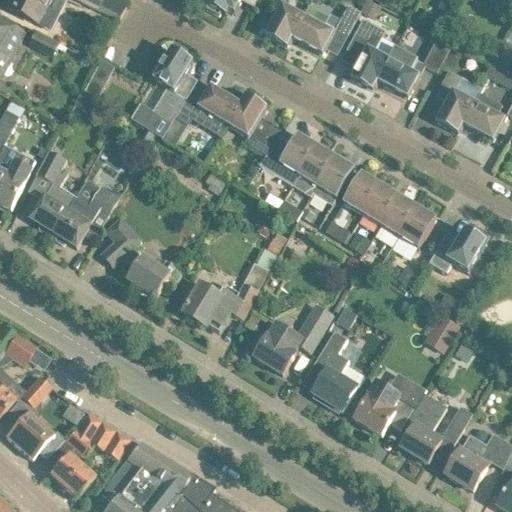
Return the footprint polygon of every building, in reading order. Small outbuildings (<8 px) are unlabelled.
[(10,0),(6,10),(24,19),(37,26),(38,26),(46,30),(50,29),(60,9),(58,4),(51,1),(51,0),(10,0)] [(72,0),(119,24),(127,10),(108,0),(72,0)] [(209,0),(205,8),(208,10),(207,13),(220,19),(221,16),(227,19),(229,14),(235,17),(242,4),(254,10),(259,0),(209,0)] [(450,19),(460,0),(446,0),(439,13),(450,19)] [(368,5),(362,16),(377,24),(384,13),(368,5)] [(288,51),(293,42),(305,20),(282,7),(265,39),(288,51)] [(336,32),(349,39),(362,16),(349,9),(336,32)] [(305,20),(293,42),(323,59),(335,36),(305,20)] [(378,85),(391,63),(390,63),(379,57),(375,55),(386,35),(364,23),(342,63),(357,71),(351,82),(362,88),(373,95),(378,85)] [(0,71),(10,52),(15,55),(24,37),(0,24),(0,71)] [(511,30),(506,41),(494,63),(511,72),(511,30)] [(52,61),(59,48),(56,46),(36,35),(29,49),(52,61)] [(59,48),(70,53),(75,51),(69,39),(56,46),(59,48)] [(438,77),(452,50),(438,43),(424,69),(438,77)] [(414,71),(418,64),(396,52),(390,63),(391,63),(378,85),(409,102),(423,76),(414,71)] [(143,108),(133,124),(163,143),(171,129),(176,121),(186,104),(199,84),(187,77),(194,66),(172,53),(153,84),(168,92),(154,115),(143,108)] [(450,74),(436,99),(448,105),(436,125),(459,138),(464,129),(476,106),(481,97),(483,92),(462,81),(450,74)] [(186,104),(176,121),(189,129),(192,123),(221,141),(227,129),(241,107),(211,89),(210,91),(198,111),(186,104)] [(74,108),(88,116),(96,101),(82,94),(74,108)] [(476,106),(464,129),(494,145),(506,123),(498,118),(503,109),(481,97),(476,106)] [(241,107),(227,129),(249,142),(268,111),(246,98),(241,107)] [(26,186),(24,185),(35,164),(5,149),(25,112),(11,105),(0,124),(0,206),(12,213),(26,186)] [(270,155),(280,141),(283,135),(272,128),(260,149),(270,155)] [(155,138),(143,132),(137,142),(150,148),(155,138)] [(292,148),(280,141),(270,155),(260,170),(293,190),(318,149),(299,137),(292,148)] [(312,201),(314,198),(337,160),(318,149),(293,190),(312,201)] [(76,202),(63,193),(59,191),(67,178),(62,175),(67,164),(51,156),(37,177),(53,187),(31,223),(55,238),(62,227),(69,216),(76,202)] [(314,198),(333,209),(356,172),(337,160),(314,198)] [(205,186),(211,189),(209,192),(219,198),(228,184),(212,174),(205,186)] [(344,207),(363,218),(381,187),(363,176),(344,207)] [(363,218),(381,230),(400,199),(381,187),(363,218)] [(62,227),(55,238),(78,251),(92,227),(100,215),(109,221),(120,202),(101,190),(89,210),(76,202),(69,216),(62,227)] [(381,230),(400,241),(419,210),(400,199),(381,230)] [(419,210),(400,241),(419,253),(438,222),(419,210)] [(341,230),(334,242),(345,248),(352,237),(341,230)] [(115,247),(102,259),(113,271),(123,262),(135,269),(128,282),(157,301),(168,284),(171,278),(143,260),(133,254),(143,245),(131,232),(115,247)] [(453,267),(469,277),(488,246),(466,233),(459,243),(448,237),(430,267),(447,277),(453,267)] [(277,235),(267,253),(278,259),(288,241),(277,235)] [(358,235),(349,249),(363,257),(371,244),(358,235)] [(259,295),(278,260),(265,253),(256,268),(245,287),(239,298),(226,290),(221,298),(201,285),(187,310),(188,310),(184,317),(207,331),(215,318),(226,324),(231,316),(244,323),(259,295)] [(378,277),(388,261),(378,255),(377,255),(367,270),(378,277)] [(353,283),(363,266),(360,264),(351,259),(341,275),(353,283)] [(404,273),(398,284),(411,292),(419,279),(409,272),(404,273)] [(455,303),(447,315),(456,320),(464,308),(455,303)] [(296,339),(276,326),(269,339),(268,338),(254,361),(283,379),(297,356),(296,356),(299,350),(312,358),(326,334),(334,320),(315,309),(296,339)] [(452,345),(461,331),(441,319),(433,333),(452,345)] [(0,335),(0,363),(16,338),(4,329),(0,335)] [(315,369),(327,377),(314,398),(316,399),(329,407),(327,409),(339,416),(341,414),(342,415),(343,415),(358,391),(340,380),(350,364),(340,358),(349,343),(336,335),(315,369)] [(17,340),(5,360),(19,370),(26,361),(31,365),(38,354),(17,340)] [(464,348),(457,360),(469,367),(476,355),(464,348)] [(25,395),(1,373),(0,372),(0,421),(14,406),(25,395)] [(37,380),(25,395),(14,406),(27,417),(42,400),(50,391),(37,380)] [(355,423),(383,439),(391,426),(402,433),(413,414),(415,415),(416,415),(426,399),(425,398),(426,396),(400,381),(392,394),(377,386),(355,423)] [(329,407),(316,399),(314,402),(340,418),(342,415),(341,414),(339,416),(327,409),(329,407)] [(416,415),(415,415),(409,425),(415,429),(402,451),(429,468),(443,445),(431,438),(447,411),(426,399),(416,415)] [(64,443),(56,436),(54,438),(36,422),(40,419),(42,400),(27,417),(6,440),(33,463),(39,456),(46,463),(64,443)] [(445,439),(456,446),(473,418),(461,411),(445,439)] [(64,443),(46,463),(47,463),(45,464),(55,473),(50,478),(76,502),(95,481),(76,464),(81,458),(84,461),(94,450),(118,465),(131,443),(87,416),(76,433),(66,445),(64,443)] [(457,460),(457,461),(446,478),(474,495),(491,466),(504,473),(511,459),(511,448),(493,437),(486,449),(470,439),(458,460),(457,460)] [(173,511),(180,501),(192,480),(139,448),(127,464),(108,487),(101,499),(111,507),(107,511),(173,511)] [(511,473),(506,470),(501,479),(511,486),(511,473)] [(231,511),(212,498),(215,493),(193,479),(192,480),(180,501),(173,511),(231,511)] [(511,511),(511,486),(498,509),(502,511),(511,511)]
